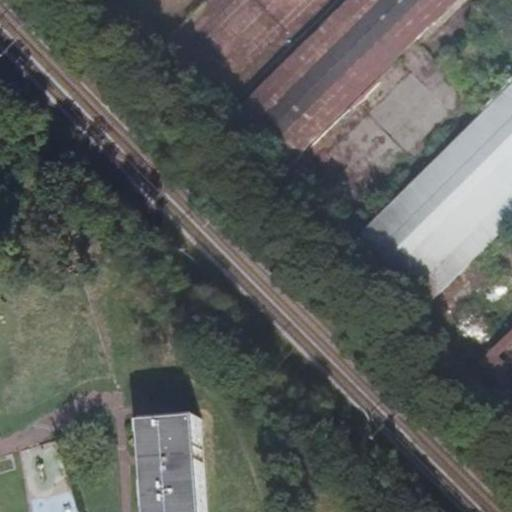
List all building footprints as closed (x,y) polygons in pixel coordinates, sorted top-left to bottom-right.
[(352,0),(238,113),(291,167),(460,0),(352,0)] [(511,223),(511,89),(488,114),(361,238),(429,306),(511,223)] [(511,391),(511,334),(484,363),(511,391)] [(156,511),(209,511),(204,420),(150,423),(153,460),(156,511)] [(156,511),(153,460),(150,423),(146,424),(152,511),(156,511)]
